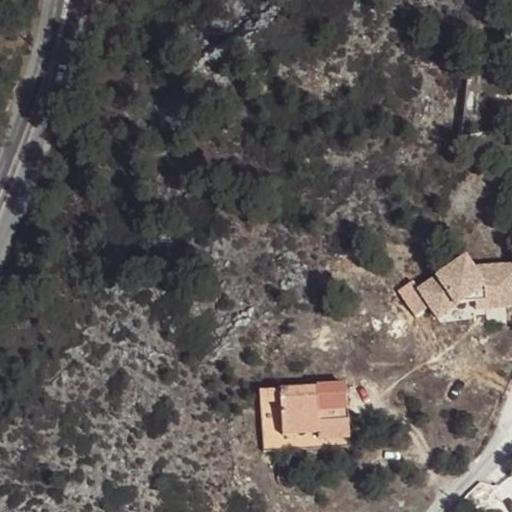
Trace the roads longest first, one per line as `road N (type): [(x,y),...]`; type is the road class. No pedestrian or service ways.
road 1 (tertiary): [(0,243),(66,53),(76,0)]
road 2 (tertiary): [(59,0),(0,175)]
